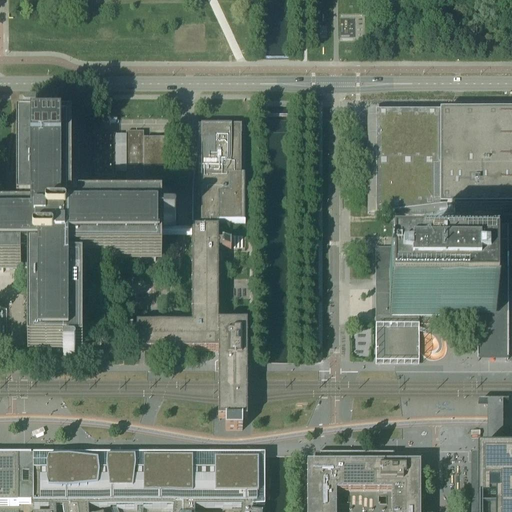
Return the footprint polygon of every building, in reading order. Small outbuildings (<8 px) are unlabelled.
[(368,117),(367,117),(367,212),(368,212),(396,212),(474,212),(499,212),(502,212),(511,212),(511,189),(511,188),(511,146),(460,147),(460,117),(368,117)] [(231,128),(231,127),(217,127),(217,128),(197,128),(197,142),(197,147),(197,149),(196,154),(196,155),(196,160),(195,165),(193,175),(192,180),(192,185),(192,190),(192,194),(191,224),(206,224),(210,224),(244,224),(245,224),(245,177),(245,128),(231,128)] [(30,271),(29,342),(29,352),(47,352),(47,353),(51,353),(51,352),(80,352),(80,349),(87,349),(87,318),(80,318),(80,272),(77,272),(77,262),(159,262),(159,245),(161,245),(161,241),(159,241),(159,240),(159,233),(159,230),(159,225),(159,212),(78,212),(78,214),(69,214),(69,133),(64,133),(64,131),(47,131),(47,133),(19,133),(19,214),(21,214),(21,223),(0,222),(0,273),(20,273),(20,271),(25,271),(30,271)] [(126,134),(126,138),(126,181),(143,181),(143,185),(166,185),(166,141),(143,141),(143,134),(126,134)] [(94,177),(104,177),(116,177),(116,136),(94,136),(94,177)] [(191,230),(191,231),(191,233),(191,240),(191,326),(136,326),(136,331),(123,331),(123,339),(136,339),(136,352),(218,352),(218,369),(218,385),(218,400),(218,401),(218,405),(218,406),(218,422),(225,422),(225,431),(242,431),(242,422),(246,422),(247,405),(247,404),(247,401),(247,400),(247,385),(247,372),(247,369),(247,366),(247,326),(218,326),(218,251),(231,251),(231,243),(218,244),(218,230),(210,230),(206,230),(191,230)] [(418,319),(479,319),(479,362),(491,362),(507,362),(507,231),(495,231),(479,231),(479,232),(478,232),(478,233),(479,233),(479,267),(479,273),(456,273),(456,268),(413,268),(413,273),(406,273),(392,273),(392,274),(391,274),(391,286),(380,286),(380,330),(409,330),(409,315),(418,315),(418,319)] [(379,249),(380,286),(391,286),(391,274),(392,274),(392,273),(406,273),(406,268),(409,268),(409,250),(379,249)] [(409,362),(409,330),(380,330),(380,362),(409,362)] [(486,408),(486,458),(501,458),(501,408),(486,408)] [(94,456),(94,457),(33,457),(33,458),(24,458),(19,458),(19,457),(0,457),(0,506),(19,506),(25,506),(31,506),(33,506),(33,510),(49,510),(49,511),(251,511),(252,510),(264,510),(265,457),(104,457),(103,457),(103,456),(103,455),(102,454),(101,453),(100,453),(99,453),(98,453),(97,453),(96,453),(95,454),(95,455),(94,455),(94,456)] [(324,466),(378,465),(378,456),(324,456),(324,466)] [(511,511),(511,457),(501,458),(486,458),(470,458),(470,467),(470,487),(496,487),(496,503),(495,511),(511,511)] [(470,487),(470,503),(496,503),(496,487),(470,487)] [(470,511),(495,511),(496,503),(470,503),(470,511)]
